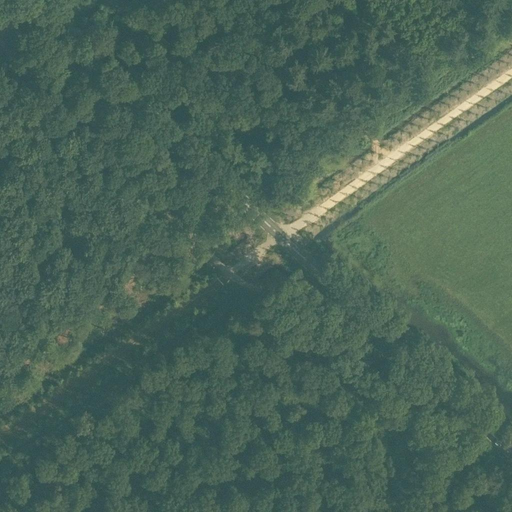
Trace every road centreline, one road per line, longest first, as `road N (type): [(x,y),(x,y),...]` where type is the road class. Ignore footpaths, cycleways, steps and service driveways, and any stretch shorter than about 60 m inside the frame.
road 1 (secondary): [(34,0),(511,453)]
road 2 (track): [(284,235),(401,151)]
road 3 (track): [(401,151),(511,72)]
